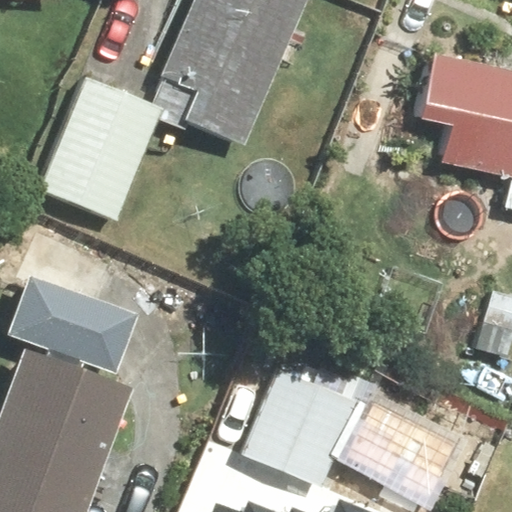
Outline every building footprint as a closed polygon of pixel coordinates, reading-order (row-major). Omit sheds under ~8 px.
[(297,0),(184,0),(140,107),(236,147),(297,0)] [(511,73),(425,54),(410,122),(441,129),(433,165),(511,181),(511,73)] [(126,315),(20,276),(0,331),(0,334),(105,373),(126,315)] [(511,295),(479,285),(459,345),(511,363),(511,295)] [(77,511),(122,386),(12,347),(0,382),(0,511),(77,511)] [(358,394),(270,361),(233,459),(321,493),(358,394)] [(230,511),(216,506),(214,511),(368,511),(345,503),(341,511),(268,511),(252,506),(250,511),(230,511)]
